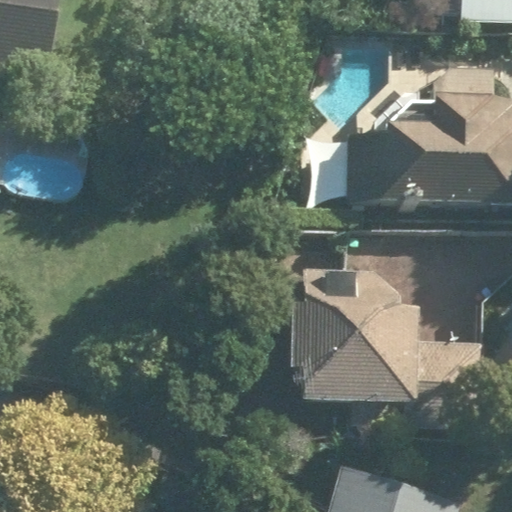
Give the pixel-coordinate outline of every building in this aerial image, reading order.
[(0,0),(0,76),(41,79),(46,0),(0,0)] [(511,0),(404,0),(404,29),(511,30),(511,0)] [(511,80),(438,78),(371,149),(307,147),(304,216),(511,222),(511,80)] [(469,347),(407,345),(409,320),(385,320),(368,287),(282,283),(277,415),(466,423),(469,347)] [(440,511),(328,482),(319,511),(440,511)]
